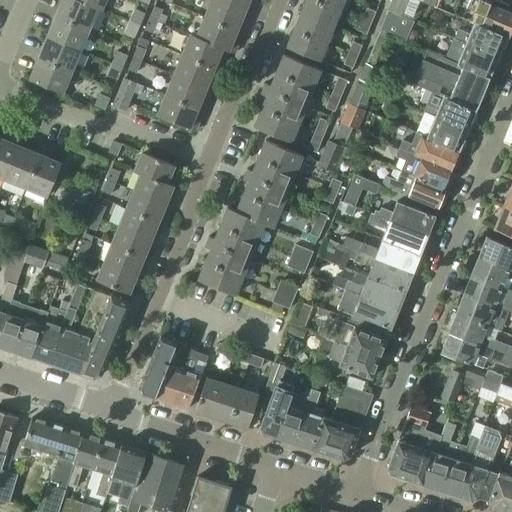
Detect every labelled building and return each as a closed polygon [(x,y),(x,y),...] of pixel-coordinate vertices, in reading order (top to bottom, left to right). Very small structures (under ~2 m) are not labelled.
[(61,0),(56,14),(89,28),(97,9),(101,10),(101,9),(77,0),(61,0)] [(77,0),(101,9),(104,0),(77,0)] [(211,0),(204,17),(242,33),(250,13),(219,0),(211,0)] [(219,0),(250,13),(255,0),(219,0)] [(305,0),(300,13),(332,27),(340,10),(315,0),(305,0)] [(315,0),(340,10),(343,0),(315,0)] [(418,0),(393,0),(389,11),(404,17),(414,21),(422,1),(418,0)] [(426,0),(426,3),(454,15),(459,0),(426,0)] [(459,0),(454,15),(474,23),(474,24),(481,27),(492,0),(459,0)] [(495,0),(492,0),(481,27),(508,38),(510,39),(511,33),(511,13),(508,12),(510,6),(495,0)] [(149,17),(158,21),(162,10),(154,6),(149,17)] [(362,19),(371,23),(376,12),(366,8),(362,19)] [(129,21),(140,25),(145,13),(134,9),(129,21)] [(389,11),(380,32),(388,35),(405,42),(413,22),(414,21),(404,17),(389,11)] [(293,30),(325,44),(332,27),(300,13),(293,30)] [(56,14),(51,26),(46,37),(80,51),(89,28),(56,14)] [(158,21),(149,17),(144,31),(153,34),(158,21)] [(196,37),(234,53),(242,33),(204,17),(196,37)] [(371,23),(362,19),(357,31),(367,35),(371,23)] [(140,25),(129,21),(123,34),(135,39),(140,25)] [(458,30),(455,38),(500,57),(508,38),(481,27),(474,24),(469,35),(458,30)] [(286,47),(318,61),(325,44),(293,30),(286,47)] [(380,32),(366,64),(375,67),(388,35),(380,32)] [(234,53),(196,37),(190,34),(181,55),(218,70),(226,51),(233,54),(234,53)] [(46,37),(45,40),(38,58),(80,75),(83,67),(74,64),(80,51),(46,37)] [(132,58),(141,62),(149,42),(140,38),(132,58)] [(456,40),(452,49),(462,53),(457,64),(491,78),(500,57),(455,38),(454,40),(456,40)] [(348,54),(357,57),(361,46),(352,43),(348,54)] [(112,64),(123,68),(128,56),(116,52),(112,64)] [(427,52),(414,84),(432,91),(444,97),(477,110),(491,78),(457,64),(427,52)] [(343,64),(337,62),(334,69),(350,75),(357,57),(348,54),(343,64)] [(173,75),(210,90),(218,70),(181,55),(173,75)] [(320,70),(282,55),(275,73),(312,88),(320,70)] [(38,58),(32,72),(29,79),(62,93),(68,79),(77,83),(80,75),(38,58)] [(141,62),(132,58),(127,70),(136,74),(141,62)] [(123,68),(112,64),(106,77),(117,81),(123,68)] [(366,64),(359,81),(367,84),(375,87),(382,70),(375,67),(366,64)] [(270,86),(264,83),(262,89),(305,106),(312,88),(275,73),(270,86)] [(210,90),(173,75),(165,95),(202,110),(210,90)] [(136,82),(124,77),(113,106),(125,111),(136,82)] [(330,96),(340,100),(348,81),(338,77),(330,96)] [(373,90),(357,83),(348,104),(365,111),(373,90)] [(262,89),(260,94),(265,96),(260,109),(298,124),(305,106),(262,89)] [(428,104),(425,113),(426,113),(425,113),(468,131),(472,122),(474,123),(478,114),(476,113),(477,110),(444,97),(432,91),(427,104),(428,104)] [(99,94),(95,107),(105,111),(110,98),(99,94)] [(202,110),(165,95),(157,115),(193,130),(202,110)] [(340,100),(330,96),(325,109),(334,113),(340,100)] [(348,104),(341,123),(352,127),(357,129),(365,111),(359,109),(357,108),(349,104),(348,104)] [(253,127),(290,143),(298,124),(260,109),(253,127)] [(425,113),(417,133),(427,137),(427,138),(428,139),(429,137),(460,150),(461,149),(463,149),(466,141),(464,140),(468,131),(425,113)] [(314,131),(324,135),(329,122),(319,119),(314,131)] [(333,142),(333,143),(344,147),(352,127),(341,123),(333,142)] [(324,135),(314,131),(307,150),(317,153),(324,135)] [(403,140),(400,148),(452,169),(460,150),(429,137),(428,139),(427,138),(427,137),(417,133),(412,144),(403,140)] [(0,139),(0,178),(4,180),(17,147),(6,142),(0,139)] [(114,140),(108,152),(115,155),(120,143),(114,140)] [(329,140),(318,165),(334,172),(340,156),(358,164),(361,155),(344,147),(333,143),(333,142),(329,140)] [(302,156),(265,141),(258,158),(295,174),(302,156)] [(4,180),(1,186),(21,195),(24,188),(38,155),(17,147),(4,180)] [(400,148),(396,157),(406,160),(401,171),(402,172),(446,190),(444,189),(452,169),(400,148)] [(134,170),(140,173),(172,186),(175,180),(168,177),(173,165),(141,152),(134,170)] [(38,155),(24,188),(45,197),(59,164),(46,158),(38,155)] [(250,176),(293,194),(297,186),(291,183),(295,174),(258,158),(250,176)] [(106,180),(115,184),(120,171),(111,168),(106,180)] [(387,178),(383,186),(438,209),(446,190),(402,172),(397,183),(387,178)] [(172,186),(140,173),(133,191),(171,206),(173,201),(167,198),(172,186)] [(243,194),(280,210),(284,201),(290,203),(293,194),(250,176),(243,194)] [(332,178),(328,188),(338,192),(342,182),(332,178)] [(115,184),(106,180),(101,192),(111,196),(115,184)] [(328,188),(323,200),(333,204),(338,192),(328,188)] [(343,194),(340,201),(352,206),(357,195),(355,194),(345,190),(343,194)] [(171,206),(133,191),(126,209),(158,222),(163,210),(169,212),(171,206)] [(243,194),(235,212),(264,225),(272,228),(279,212),(280,210),(243,194)] [(340,202),(336,210),(344,213),(353,217),(356,208),(352,206),(340,201),(340,202)] [(92,215),(101,219),(106,207),(96,203),(92,215)] [(378,213),(373,211),(371,214),(426,236),(434,218),(397,203),(393,214),(380,209),(378,213)] [(498,217),(499,219),(495,230),(511,236),(511,209),(505,207),(504,210),(500,211),(498,217)] [(158,222),(126,209),(119,226),(156,241),(159,236),(153,233),(158,222)] [(235,213),(227,209),(219,227),(256,242),(264,225),(235,212),(235,213)] [(0,211),(0,222),(10,226),(13,217),(0,211)] [(368,223),(386,231),(382,241),(418,256),(426,236),(371,214),(368,223)] [(101,219),(92,215),(87,227),(96,231),(101,219)] [(36,224),(23,219),(18,232),(31,237),(34,229),(36,224)] [(313,223),(323,227),(325,223),(315,219),(313,223)] [(323,227),(313,223),(309,234),(318,238),(323,227)] [(156,241),(119,226),(112,244),(144,256),(148,245),(153,247),(156,241)] [(212,244),(255,262),(259,253),(253,250),(256,242),(219,227),(212,244)] [(342,245),(341,246),(359,252),(411,273),(418,256),(382,241),(378,250),(345,237),(342,245)] [(511,247),(486,237),(479,256),(511,269),(511,247)] [(77,252),(86,255),(91,243),(82,239),(77,252)] [(349,258),(372,267),(368,276),(404,291),(411,273),(359,252),(341,246),(342,245),(330,240),(322,259),(345,268),(349,258)] [(144,256),(112,244),(104,263),(141,278),(144,270),(139,268),(144,256)] [(205,261),(242,277),(245,268),(252,271),(255,262),(212,244),(205,261)] [(290,256),(308,264),(313,252),(295,245),(290,256)] [(0,330),(11,300),(21,273),(23,268),(24,264),(25,261),(24,260),(29,246),(28,246),(8,264),(4,276),(5,288),(0,301),(0,330)] [(29,246),(24,260),(25,261),(24,264),(43,269),(44,266),(43,266),(48,252),(29,246)] [(48,252),(43,266),(44,266),(63,272),(68,258),(48,252)] [(86,255),(77,252),(72,264),(82,267),(86,255)] [(308,264),(290,256),(286,266),(304,274),(308,264)] [(511,269),(479,256),(471,276),(502,288),(509,291),(511,282),(511,269)] [(242,277),(205,261),(197,279),(234,295),(242,277)] [(104,263),(100,273),(97,280),(129,293),(134,280),(139,282),(141,278),(104,263)] [(351,282),(336,275),(333,284),(345,289),(396,310),(404,291),(368,276),(367,277),(356,272),(351,282)] [(471,276),(463,295),(508,313),(511,314),(511,303),(511,304),(498,298),(502,288),(471,276)] [(298,287),(281,280),(276,291),(294,298),(298,287)] [(67,314),(47,363),(64,369),(79,333),(70,330),(76,311),(85,287),(78,285),(71,303),(67,314)] [(392,328),(399,311),(396,310),(345,289),(337,309),(351,314),(350,317),(367,324),(369,318),(392,328)] [(79,333),(64,369),(81,375),(91,347),(100,322),(109,295),(94,290),(84,316),(79,333)] [(271,303),(289,310),(294,298),(276,291),(271,303)] [(109,295),(100,322),(120,329),(130,302),(109,295)] [(463,295),(456,314),(500,332),(504,321),(508,313),(463,295)] [(11,300),(0,330),(0,346),(14,352),(30,307),(20,303),(11,300)] [(45,321),(31,358),(47,363),(67,314),(71,303),(62,300),(58,310),(50,307),(48,312),(45,321)] [(30,307),(14,352),(31,358),(45,321),(48,312),(39,309),(39,310),(30,307)] [(456,314),(448,333),(511,358),(511,348),(494,341),(498,332),(500,332),(456,314)] [(367,326),(348,318),(338,342),(378,358),(386,339),(365,331),(367,326)] [(100,322),(91,347),(111,354),(120,329),(100,322)] [(511,358),(448,333),(440,352),(472,365),(477,355),(499,364),(506,366),(511,368),(511,366),(511,358)] [(139,388),(142,395),(143,394),(155,398),(168,365),(177,344),(163,338),(160,337),(139,388)] [(331,351),(343,356),(339,365),(371,377),(378,358),(338,342),(338,343),(323,337),(317,353),(329,358),(331,351)] [(227,356),(231,347),(219,343),(216,352),(227,356)] [(91,347),(81,375),(93,380),(94,380),(103,379),(103,378),(111,354),(91,347)] [(176,368),(168,365),(155,398),(170,403),(193,350),(184,347),(176,368)] [(209,357),(193,350),(170,403),(187,409),(201,376),(193,373),(199,361),(206,363),(209,357)] [(241,351),(238,361),(249,365),(252,355),(241,351)] [(261,369),(264,360),(252,355),(249,365),(261,369)] [(276,386),(259,432),(264,432),(278,436),(293,394),(293,392),(295,387),(281,382),(286,368),(275,364),(269,379),(277,382),(276,386)] [(464,377),(481,384),(485,375),(468,367),(466,374),(464,377)] [(454,402),(464,377),(466,374),(453,370),(442,398),(454,402)] [(481,384),(482,385),(481,387),(497,394),(503,377),(487,370),(485,375),(481,384)] [(206,377),(195,411),(213,416),(224,383),(206,377)] [(511,380),(503,377),(497,394),(494,401),(511,408),(511,380)] [(230,422),(241,389),(224,383),(213,416),(230,422)] [(324,417),(313,449),(330,455),(352,388),(346,386),(343,385),(332,420),(324,417)] [(293,394),(278,436),(295,442),(307,410),(313,390),(312,390),(308,388),(307,388),(305,393),(302,393),(300,396),(293,394)] [(352,388),(330,455),(344,459),(350,457),(360,428),(361,429),(373,395),(362,391),(352,388)] [(248,428),(259,394),(241,389),(230,422),(248,428)] [(307,410),(295,442),(313,449),(324,417),(325,412),(316,408),(321,392),(313,390),(307,410)] [(398,440),(387,469),(390,475),(405,479),(424,431),(424,430),(430,413),(412,407),(398,440)] [(0,470),(1,471),(2,470),(1,469),(5,454),(17,418),(0,412),(0,470)] [(34,417),(24,445),(42,451),(52,423),(34,417)] [(424,431),(405,479),(424,485),(448,422),(446,421),(442,436),(424,431)] [(457,425),(448,422),(424,485),(440,491),(459,443),(451,441),(457,425)] [(52,423),(42,451),(47,452),(53,454),(63,426),(52,423)] [(53,454),(59,456),(49,485),(48,484),(39,511),(57,511),(62,497),(70,473),(84,433),(63,426),(53,454)] [(484,427),(479,440),(459,497),(473,501),(477,498),(494,457),(501,439),(498,433),(484,427)] [(70,473),(62,497),(57,511),(81,511),(84,504),(67,498),(70,486),(74,488),(82,466),(93,470),(103,439),(84,433),(70,473)] [(467,446),(459,443),(440,491),(459,497),(479,440),(470,436),(467,446)] [(93,470),(102,473),(95,493),(106,498),(113,478),(123,446),(103,439),(93,470)] [(113,478),(125,482),(114,511),(126,511),(146,454),(123,446),(113,478)] [(157,507),(155,511),(172,511),(188,467),(146,454),(126,511),(137,511),(141,502),(157,507)] [(1,471),(0,470),(0,500),(24,508),(33,479),(28,478),(32,464),(21,460),(17,474),(2,470),(1,471)] [(497,471),(487,502),(490,508),(501,511),(510,511),(511,507),(511,471),(511,475),(497,471)] [(198,476),(186,511),(223,511),(232,487),(198,476)]
